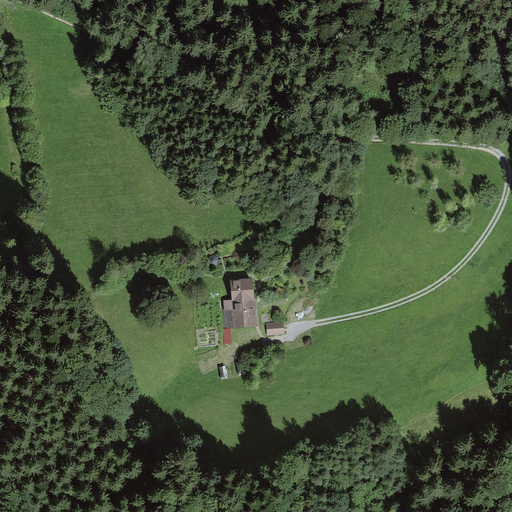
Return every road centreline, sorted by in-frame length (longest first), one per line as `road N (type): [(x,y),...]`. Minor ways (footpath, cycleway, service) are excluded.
road 1 (track): [(27,0),(101,30),(274,127),(494,149),(511,174)]
road 2 (track): [(511,177),(487,238),(436,287),(392,306),(297,326)]
